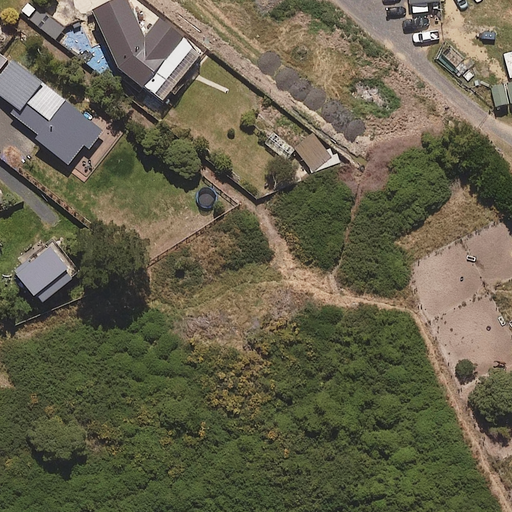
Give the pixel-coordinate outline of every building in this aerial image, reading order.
[(164,23),(151,41),(131,0),(97,16),(122,71),(169,107),(208,58),(164,23)] [(511,54),(503,57),(509,80),(511,79),(511,54)] [(495,111),(508,108),(504,89),(490,92),(495,111)] [(299,151),(306,161),(295,167),(305,180),(344,165),(345,170),(365,163),(325,129),(299,151)] [(178,220),(188,196),(164,186),(154,210),(178,220)] [(57,243),(49,250),(41,240),(26,253),(33,261),(17,274),(47,311),(86,278),(57,243)]
